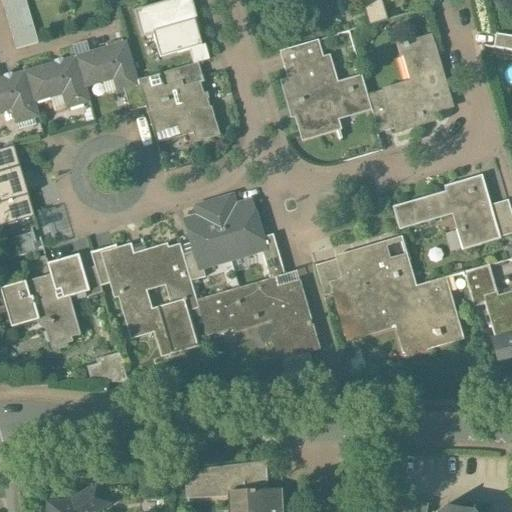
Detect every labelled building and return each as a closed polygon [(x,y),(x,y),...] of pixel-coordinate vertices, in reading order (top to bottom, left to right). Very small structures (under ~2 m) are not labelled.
[(25,0),(3,7),(16,51),(38,44),(25,0)] [(196,31),(194,23),(197,22),(191,0),(173,0),(134,12),(141,38),(152,35),(159,59),(189,50),(201,47),(201,46),(197,32),(200,31),(200,30),(196,31)] [(362,0),(369,27),(386,22),(380,0),(362,0)] [(511,38),(495,36),(493,49),(511,52),(511,38)] [(429,38),(399,47),(400,49),(405,48),(415,84),(394,90),(393,86),(382,90),(393,130),(394,131),(425,121),(423,115),(449,107),(429,38)] [(327,70),(318,42),(280,53),(285,70),(292,68),(296,79),(283,83),(290,108),(299,105),(302,114),(296,116),(302,134),(317,130),(319,135),(339,129),(334,112),(358,105),(351,83),(336,87),(331,69),(327,70)] [(106,50),(75,59),(84,89),(101,84),(100,83),(112,80),(117,96),(139,89),(138,82),(126,44),(112,48),(112,50),(107,52),(106,50)] [(193,65),(209,60),(204,45),(201,46),(201,47),(189,50),(193,65)] [(55,65),(24,74),(33,104),(34,104),(50,99),(50,98),(62,94),(66,110),(89,104),(84,89),(75,59),(61,63),(62,65),(56,66),(55,65)] [(199,64),(159,76),(163,88),(203,77),(199,64)] [(11,79),(5,81),(5,79),(0,80),(0,112),(11,109),(16,125),(38,119),(34,104),(33,104),(24,74),(11,78),(11,79)] [(203,77),(163,88),(159,76),(138,82),(139,89),(156,145),(192,134),(195,144),(219,137),(207,94),(204,95),(201,84),(205,83),(203,77)] [(382,91),(367,95),(378,134),(393,130),(382,91)] [(13,148),(0,151),(0,228),(34,217),(13,148)] [(481,178),(443,189),(445,194),(392,210),(399,232),(452,216),(463,252),(500,241),(490,208),(481,178)] [(234,208),(231,197),(213,202),(229,259),(245,255),(246,259),(262,254),(264,253),(260,240),(259,236),(260,236),(250,203),(234,208)] [(213,202),(194,207),(198,219),(185,222),(193,249),(194,249),(195,253),(199,270),(202,269),(214,265),(213,264),(229,259),(213,202)] [(511,218),(507,202),(490,208),(498,234),(511,229),(511,218)] [(42,223),(14,232),(19,246),(14,250),(15,255),(12,259),(14,266),(23,263),(22,258),(50,249),(42,223)] [(284,277),(272,237),(260,240),(264,253),(262,254),(269,281),(273,280),(284,277)] [(131,247),(117,251),(115,246),(89,253),(93,268),(99,288),(111,285),(115,298),(118,297),(131,340),(154,333),(161,357),(196,346),(185,312),(197,308),(196,303),(190,283),(182,257),(180,248),(166,252),(165,248),(134,257),(131,247)] [(406,258),(389,263),(384,246),(337,260),(337,261),(315,267),(324,298),(335,295),(348,341),(366,335),(363,326),(397,317),(405,344),(438,335),(440,343),(460,337),(443,280),(415,288),(406,258)] [(195,253),(182,257),(190,283),(205,279),(202,269),(199,270),(195,253)] [(47,265),(50,276),(24,284),(35,319),(36,318),(46,316),(48,323),(46,325),(49,328),(48,330),(52,345),(80,337),(70,303),(89,297),(82,271),(78,257),(47,265)] [(488,267),(462,275),(473,309),(484,306),(483,302),(497,298),(488,267)] [(99,288),(93,268),(82,271),(89,297),(101,294),(99,288)] [(269,281),(196,303),(197,308),(204,331),(256,316),(257,318),(254,319),(256,326),(261,324),(259,321),(273,317),(280,339),(276,340),(282,359),(303,352),(303,354),(318,350),(299,285),(276,291),(273,280),(269,281)] [(24,284),(0,291),(11,329),(37,321),(36,318),(35,319),(24,284)] [(511,291),(510,292),(511,294),(497,298),(483,302),(484,306),(495,341),(505,338),(510,356),(511,355),(511,291)] [(119,355),(96,361),(97,366),(86,369),(90,382),(91,384),(127,384),(119,355)] [(267,463),(186,473),(187,496),(227,494),(228,511),(279,511),(279,493),(268,493),(267,463)] [(70,503),(46,506),(46,511),(97,511),(109,504),(93,487),(70,503)] [(426,511),(427,508),(381,502),(379,511),(426,511)]
